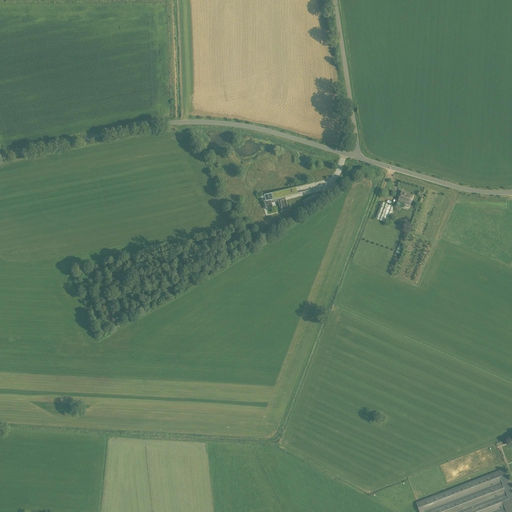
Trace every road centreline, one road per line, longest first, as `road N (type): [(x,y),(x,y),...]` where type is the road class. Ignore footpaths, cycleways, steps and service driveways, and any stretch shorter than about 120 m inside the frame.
road 1 (unclassified): [(0,156),(204,121),(355,156)]
road 2 (unclassified): [(355,156),(477,191),(511,192)]
road 3 (unclassified): [(355,156),(335,0)]
